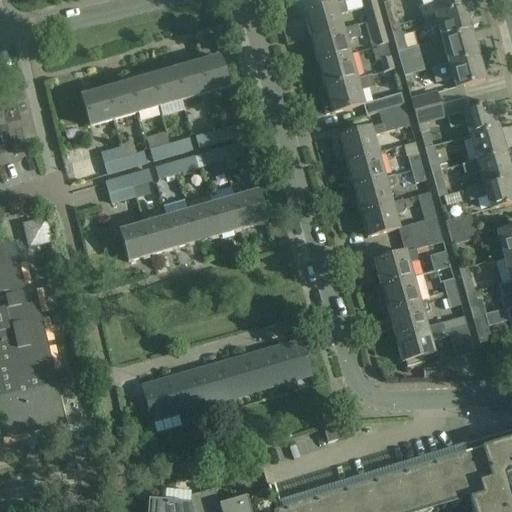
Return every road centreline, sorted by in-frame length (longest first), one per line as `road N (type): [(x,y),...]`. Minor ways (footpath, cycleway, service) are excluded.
road 1 (residential): [(511,395),(365,395),(248,0)]
road 2 (unknown): [(108,391),(336,317)]
road 3 (residential): [(0,35),(152,0)]
